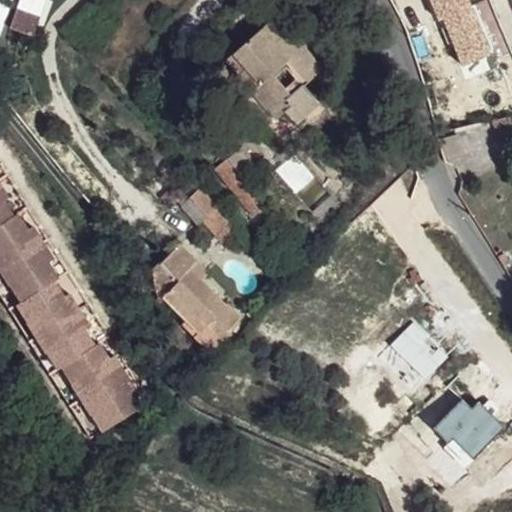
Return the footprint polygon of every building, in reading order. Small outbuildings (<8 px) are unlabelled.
[(20,0),(13,20),(35,28),(45,0),(20,0)] [(487,0),(481,0),(442,17),(462,63),(507,43),(487,0)] [(290,34),(274,16),(230,58),(258,89),(282,114),(289,108),(299,118),(321,96),(309,82),(327,62),(298,29),(290,34)] [(282,114),(258,89),(245,98),(270,125),(282,114)] [(511,125),(509,118),(492,122),(502,142),(511,138),(511,125)] [(263,201),(227,159),(215,173),(251,213),(263,201)] [(0,248),(1,249),(0,249),(0,267),(11,285),(20,280),(31,297),(26,299),(37,316),(28,321),(48,352),(57,346),(67,363),(72,360),(82,377),(73,383),(93,414),(102,408),(113,425),(141,407),(131,391),(136,388),(115,355),(110,358),(100,342),(96,345),(86,329),(91,326),(70,293),(65,297),(55,281),(59,278),(50,263),(54,260),(33,226),(29,230),(18,214),(14,217),(5,201),(9,198),(0,183),(0,248)] [(201,189),(187,201),(207,225),(221,213),(201,189)] [(182,238),(163,262),(226,324),(237,307),(194,262),(200,254),(182,238)] [(226,324),(163,262),(154,270),(164,303),(169,297),(191,318),(184,327),(206,348),(213,335),(226,324)] [(20,280),(11,285),(22,302),(26,299),(31,297),(20,280)] [(37,316),(26,299),(22,302),(18,305),(28,321),(37,316)] [(416,322),(391,345),(427,383),(452,360),(416,322)] [(57,346),(48,352),(59,369),(63,366),(67,363),(57,346)] [(67,363),(63,366),(73,383),(82,377),(72,360),(67,363)] [(463,397),(431,428),(447,444),(454,438),(474,460),(506,429),(480,401),(473,407),(463,397)] [(102,408),(93,414),(104,430),(113,425),(102,408)]
